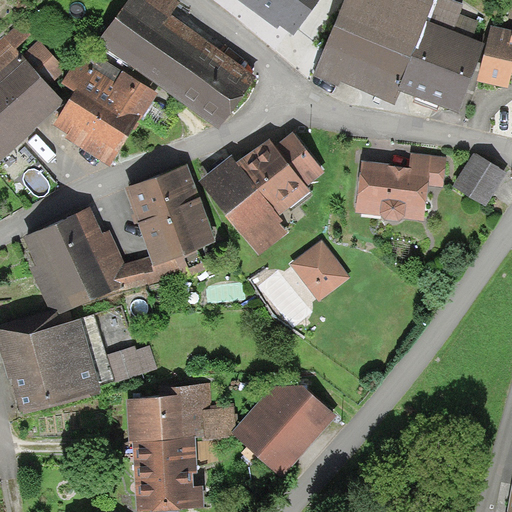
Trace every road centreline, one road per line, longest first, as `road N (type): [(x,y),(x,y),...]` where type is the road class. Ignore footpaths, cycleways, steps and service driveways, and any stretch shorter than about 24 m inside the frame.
road 1 (residential): [(286,511),(429,343),(511,227)]
road 2 (residential): [(0,237),(69,193),(242,127),(287,86)]
road 3 (residential): [(287,86),(351,121),(435,128),(511,153)]
road 4 (residential): [(287,86),(193,0)]
